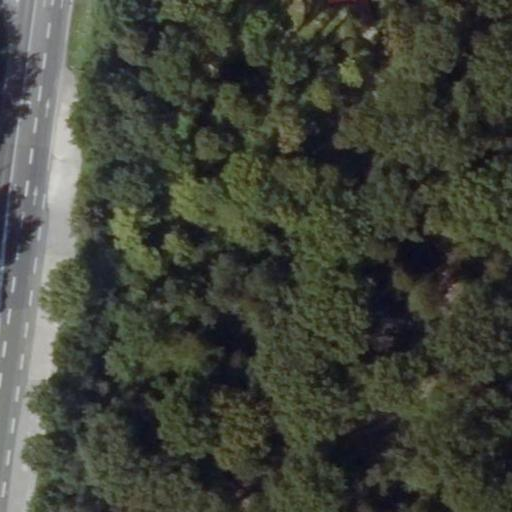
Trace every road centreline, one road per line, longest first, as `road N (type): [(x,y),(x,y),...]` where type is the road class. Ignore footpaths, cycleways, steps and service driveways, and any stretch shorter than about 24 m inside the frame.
road 1 (primary): [(0,415),(54,0)]
road 2 (primary): [(25,31),(0,255)]
